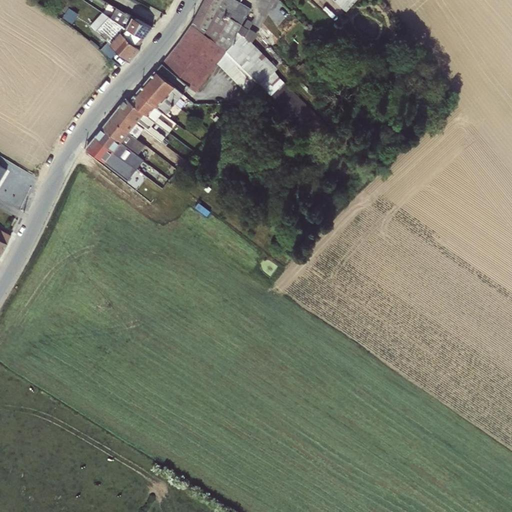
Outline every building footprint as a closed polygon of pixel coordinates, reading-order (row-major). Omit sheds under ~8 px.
[(204,0),(191,25),(227,50),(258,82),(261,85),(275,72),(278,69),(252,42),(258,34),(250,29),(253,23),(247,19),(243,26),(241,25),(231,18),(217,9),(221,0),(204,0)] [(240,2),(236,0),(221,0),(217,9),(231,18),(240,2)] [(333,0),(346,11),(356,0),(333,0)] [(240,2),(231,18),(241,25),(251,8),(240,2)] [(69,8),(62,18),(72,24),(78,14),(69,8)] [(116,8),(110,17),(144,38),(152,27),(116,8)] [(96,30),(108,16),(102,12),(90,26),(96,30)] [(108,16),(96,30),(95,31),(107,42),(117,51),(129,62),(140,50),(136,47),(144,38),(110,17),(108,16)] [(227,50),(191,25),(162,64),(196,92),(217,64),(246,93),(258,82),(227,50)] [(107,42),(100,49),(111,58),(117,51),(107,42)] [(298,64),(292,70),(297,75),(303,70),(305,71),(308,68),(303,63),(300,65),(298,64)] [(155,71),(148,80),(175,104),(183,94),(155,71)] [(275,72),(261,85),(320,145),(327,138),(324,132),(328,128),(324,124),(325,123),(280,78),(275,72)] [(148,80),(138,92),(163,111),(165,114),(175,104),(148,80)] [(138,92),(130,101),(155,121),(169,132),(172,128),(158,117),(163,111),(138,92)] [(126,98),(118,108),(144,128),(151,134),(160,141),(165,137),(151,126),(155,121),(130,101),(126,98)] [(118,108),(110,118),(136,138),(144,128),(118,108)] [(110,118),(102,128),(137,155),(145,145),(136,138),(110,118)] [(102,128),(94,138),(136,169),(144,160),(137,155),(102,128)] [(160,141),(151,134),(146,140),(156,148),(157,146),(168,154),(171,150),(160,141)] [(136,169),(94,138),(86,148),(128,180),(136,169)] [(356,142),(349,148),(371,170),(378,164),(356,142)] [(153,182),(147,189),(164,204),(170,198),(153,182)] [(0,255),(7,244),(10,236),(0,229),(0,255)]
